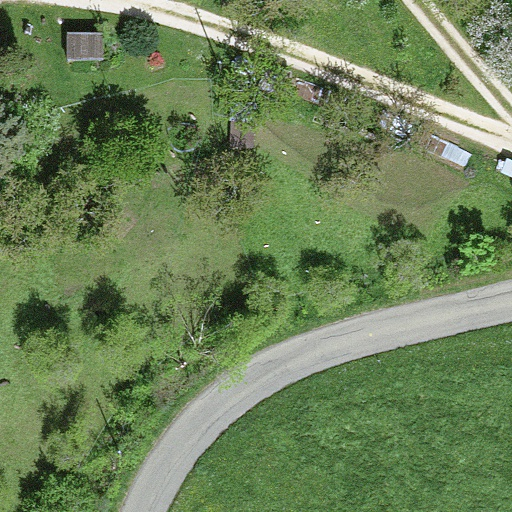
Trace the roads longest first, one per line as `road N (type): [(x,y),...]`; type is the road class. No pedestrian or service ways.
road 1 (tertiary): [(511,300),(380,330),(294,357),(244,383),(171,455),(141,511)]
road 2 (unknown): [(511,133),(288,40),(141,0)]
